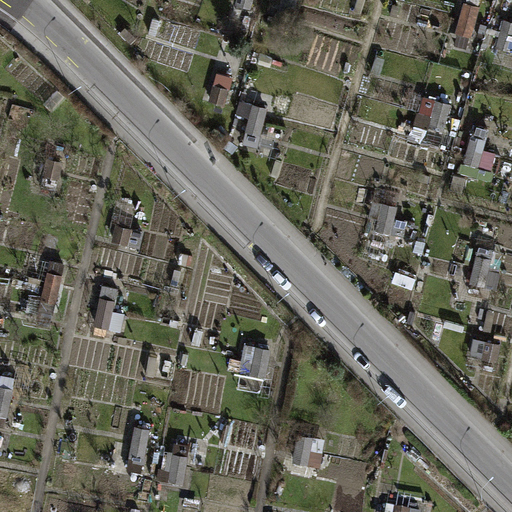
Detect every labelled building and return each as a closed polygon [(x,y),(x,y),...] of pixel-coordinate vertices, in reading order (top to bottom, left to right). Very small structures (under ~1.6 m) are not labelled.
[(292,19),(298,0),(271,0),(280,3),(276,14),(292,19)] [(455,33),(472,37),(481,5),(465,0),(455,33)] [(391,15),(399,17),(401,5),(393,3),(391,15)] [(511,51),(511,20),(504,18),(495,46),(511,51)] [(131,43),(137,38),(126,27),(120,32),(131,43)] [(371,71),(381,74),(386,58),(376,55),(371,71)] [(211,101),(226,105),(233,77),(218,73),(211,101)] [(335,99),(337,90),(326,87),(323,96),(335,99)] [(415,124),(444,132),(452,102),(423,94),(415,124)] [(258,147),(269,106),(253,102),(242,142),(258,147)] [(26,124),(29,113),(12,108),(8,119),(26,124)] [(464,162),(492,170),(496,152),(484,149),(490,127),(475,123),(464,162)] [(60,179),(64,160),(47,157),(43,175),(60,179)] [(450,190),(463,193),(467,177),(454,174),(450,190)] [(401,216),(403,206),(373,199),(369,215),(379,217),(376,229),(405,236),(409,218),(401,216)] [(141,247),(145,230),(116,223),(112,240),(141,247)] [(362,257),(388,265),(393,248),(367,240),(362,257)] [(470,281),(497,288),(502,271),(499,271),(504,252),(480,245),(470,281)] [(39,309),(54,313),(67,263),(52,259),(39,309)] [(393,280),(413,287),(417,277),(397,270),(393,280)] [(119,287),(103,284),(95,325),(122,330),(126,311),(114,309),(119,287)] [(484,329),(492,331),(495,312),(488,310),(484,329)] [(477,334),(479,329),(446,321),(444,326),(477,334)] [(498,363),(502,343),(474,337),(470,358),(498,363)] [(267,377),(272,348),(246,344),(241,372),(267,377)] [(0,425),(5,427),(7,416),(9,417),(14,387),(13,387),(15,376),(2,374),(0,385),(0,425)] [(142,472),(150,428),(137,425),(129,470),(142,472)] [(324,451),(326,437),(299,433),(294,462),(309,464),(311,449),(324,451)] [(157,478),(184,483),(189,455),(187,454),(189,443),(176,440),(174,450),(169,449),(166,467),(159,466),(157,478)]
